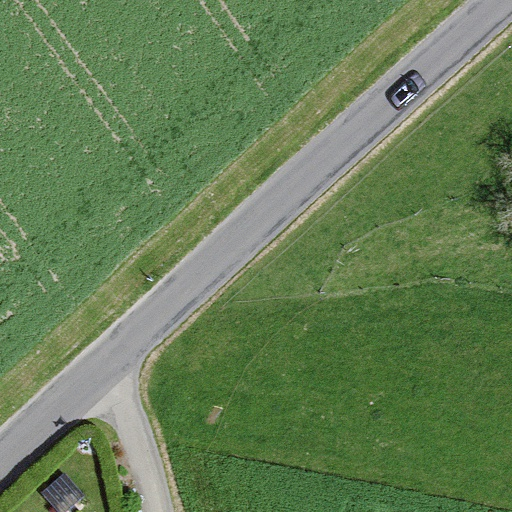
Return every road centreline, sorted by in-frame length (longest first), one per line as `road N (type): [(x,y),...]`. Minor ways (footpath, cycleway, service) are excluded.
road 1 (unclassified): [(0,461),(499,0)]
road 2 (track): [(158,511),(103,362)]
